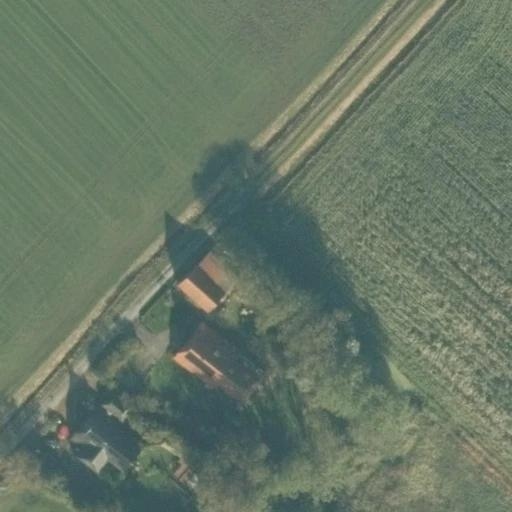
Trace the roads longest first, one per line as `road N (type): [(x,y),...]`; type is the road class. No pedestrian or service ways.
road 1 (track): [(208,227),(419,0)]
road 2 (unclassified): [(0,450),(208,227)]
